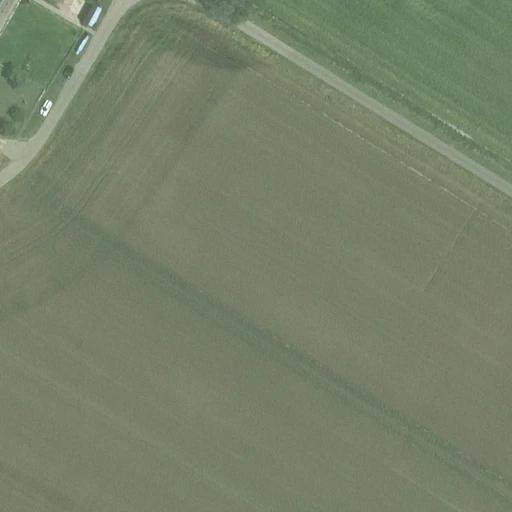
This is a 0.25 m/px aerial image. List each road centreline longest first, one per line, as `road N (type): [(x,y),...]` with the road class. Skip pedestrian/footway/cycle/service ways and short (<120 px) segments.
road 1 (unclassified): [(511,197),(184,0)]
road 2 (unclassified): [(120,0),(51,119),(0,171)]
